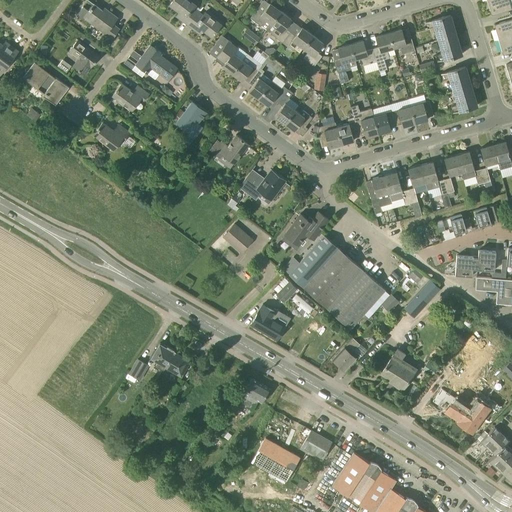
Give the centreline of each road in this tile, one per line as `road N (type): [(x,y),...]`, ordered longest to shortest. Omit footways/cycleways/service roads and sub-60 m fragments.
road 1 (primary): [(475,488),(416,444),(114,270)]
road 2 (residential): [(511,327),(324,194),(322,168)]
road 3 (residential): [(322,168),(205,89),(190,50),(150,19)]
road 4 (residential): [(322,168),(500,119)]
road 5 (residential): [(432,0),(344,25),(297,0)]
road 6 (residential): [(500,119),(458,0)]
